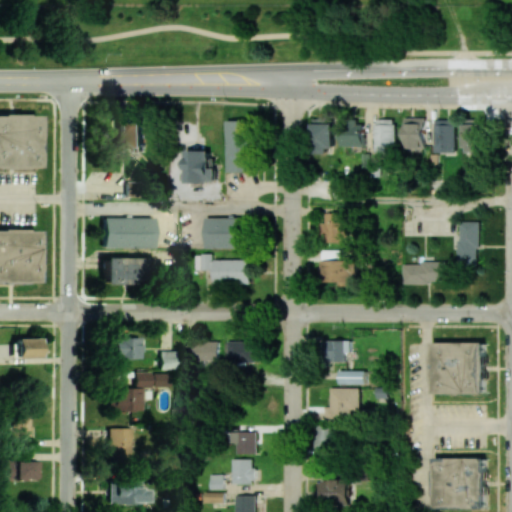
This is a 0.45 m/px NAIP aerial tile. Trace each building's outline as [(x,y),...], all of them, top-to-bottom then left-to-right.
[(0,113),(0,168),(35,168),(35,114),(0,113)] [(426,148),(426,117),(405,117),(404,148),(426,148)] [(375,151),(396,151),(396,119),(375,119),(375,151)] [(456,152),(457,119),(436,119),(435,152),(456,152)] [(465,152),(484,153),(485,120),(466,119),(465,152)] [(228,172),(254,171),(253,120),(227,121),(228,172)] [(335,151),(335,122),(314,122),(314,151),(335,151)] [(144,123),(115,123),(115,147),(128,147),(128,151),(143,152),(144,123)] [(342,146),(365,146),(364,123),(341,123),(342,146)] [(218,182),(218,168),(212,168),(212,150),(188,150),(188,182),(218,182)] [(323,222),(322,241),(349,241),(350,213),(327,213),(327,222),(323,222)] [(207,248),(247,247),(247,216),(206,217),(207,248)] [(152,218),(100,217),(100,247),(152,248),(152,218)] [(479,221),(459,222),(459,265),(480,265),(479,221)] [(0,229),(0,281),(35,282),(35,229),(0,229)] [(252,282),(252,259),(214,259),(213,253),(197,254),(197,269),(216,269),(216,283),(252,282)] [(100,283),(137,283),(138,257),(100,257),(100,283)] [(403,263),(404,283),(448,282),(448,262),(403,263)] [(40,337),(12,338),(13,357),(41,356),(40,337)] [(138,358),(138,337),(108,337),(108,358),(138,358)] [(352,340),(326,339),(326,361),(347,361),(347,352),(352,352),(352,340)] [(220,341),(186,340),(186,360),(220,361),(220,341)] [(257,361),(257,340),(228,341),(229,362),(257,361)] [(434,393),(486,393),(487,342),(434,342),(434,393)] [(173,369),(174,351),(158,351),(157,369),(173,369)] [(340,383),(367,383),(367,370),(340,371),(340,383)] [(140,410),(141,387),(149,387),(149,372),(132,371),(132,387),(109,387),(109,410),(140,410)] [(361,388),(331,387),(331,406),(325,406),(325,416),(360,416),(361,388)] [(28,438),(27,414),(9,415),(10,438),(28,438)] [(315,448),(336,450),(338,427),(317,425),(315,448)] [(106,427),(106,458),(130,458),(131,427),(106,427)] [(257,453),(257,431),(231,431),(231,443),(237,442),(237,453),(257,453)] [(255,458),(232,459),(232,483),(255,483),(255,458)] [(487,458),(434,458),(434,509),(487,509),(487,458)] [(0,479),(32,479),(32,460),(0,460),(0,479)] [(211,489),(224,489),(224,473),(210,474),(211,489)] [(107,503),(147,502),(146,489),(139,489),(139,478),(107,479),(107,503)] [(351,500),(351,479),(322,480),(322,501),(351,500)] [(225,502),(225,492),(205,492),(205,501),(225,502)] [(257,511),(257,495),(237,495),(236,511),(257,511)]
